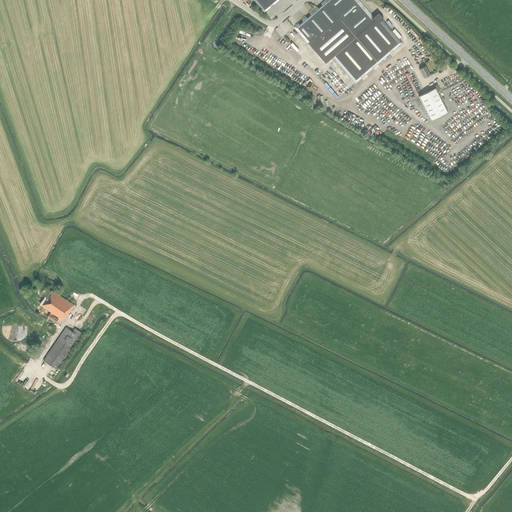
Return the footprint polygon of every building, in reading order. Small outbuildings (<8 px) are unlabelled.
[(253,0),(255,1),(262,10),(273,0),(253,0)] [(326,0),(321,4),(322,5),(319,8),(318,8),(310,14),(311,15),(307,18),(306,17),(302,21),(303,22),(300,25),(299,24),(297,26),(294,28),(326,63),(333,57),(356,84),(402,43),(382,20),(384,18),(378,13),(373,18),(371,15),(370,16),(367,12),(367,11),(357,0),(326,0)] [(430,75),(426,66),(420,69),(424,78),(430,75)] [(419,94),(409,71),(406,73),(416,95),(419,94)] [(432,89),(419,96),(430,119),(448,110),(438,91),(440,90),(437,84),(431,87),(432,89)] [(52,290),(45,300),(41,306),(46,309),(47,308),(48,309),(47,310),(63,320),(66,316),(66,317),(74,305),(52,290)] [(55,322),(58,319),(50,313),(47,317),(55,322)] [(57,369),(82,333),(75,328),(73,331),(66,327),(43,360),(57,369)]
